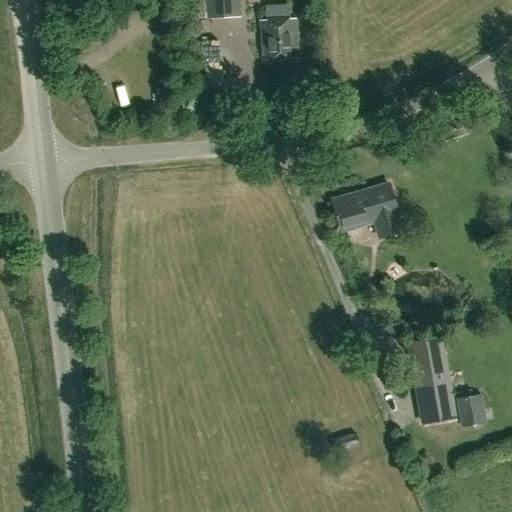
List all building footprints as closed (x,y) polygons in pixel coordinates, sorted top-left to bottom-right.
[(238,0),(206,0),(208,17),(240,15),(238,0)] [(260,61),(297,58),(294,18),(258,21),(260,61)] [(398,213),(389,182),(333,197),(342,228),(374,219),(376,223),(389,229),(390,232),(402,229),(397,213),(398,213)] [(423,424),(456,418),(442,338),(409,344),(423,424)] [(461,426),(486,422),(482,394),(456,399),(461,426)]
